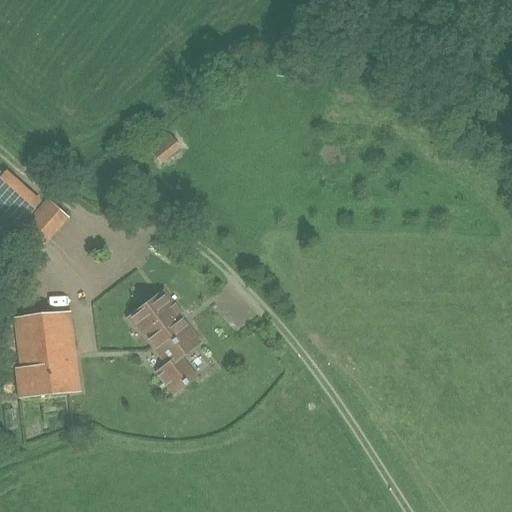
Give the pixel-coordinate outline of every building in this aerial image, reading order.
[(169,134),(149,150),(160,164),(180,149),(169,134)] [(0,214),(16,229),(37,203),(14,185),(0,203),(0,214)] [(18,226),(40,247),(67,219),(46,198),(18,226)] [(164,295),(128,321),(134,329),(136,328),(165,369),(156,376),(171,397),(193,382),(178,361),(198,347),(180,322),(182,320),(164,295)] [(15,368),(18,398),(77,392),(69,313),(15,318),(20,368),(15,368)]
